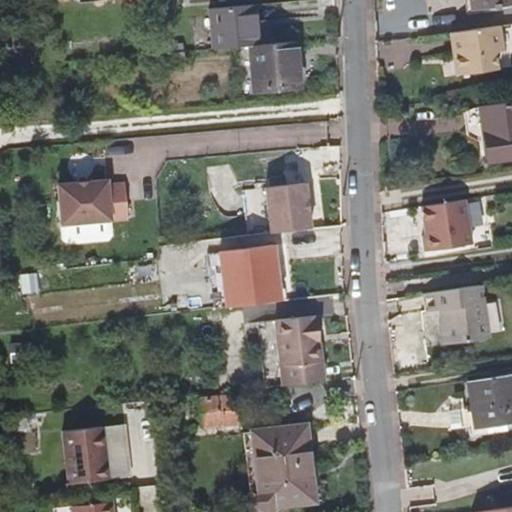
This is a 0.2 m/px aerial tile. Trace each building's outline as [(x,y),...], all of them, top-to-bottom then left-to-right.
[(104,0),(105,13),(146,11),(144,0),(104,0)] [(511,5),(511,0),(474,0),(476,10),(511,5)] [(257,47),(252,4),(209,9),(213,51),(249,47),(257,47)] [(502,51),(498,26),(448,33),(452,57),(455,57),(458,75),(496,70),(493,52),(502,51)] [(300,88),(295,43),(257,47),(249,47),(253,92),(300,88)] [(191,69),(190,54),(176,55),(178,70),(191,69)] [(511,158),(511,104),(478,109),(485,162),(511,158)] [(110,219),(106,179),(57,183),(60,223),(110,219)] [(307,228),(304,185),(262,189),(266,232),(307,228)] [(465,201),(421,208),(424,236),(420,237),(421,254),(469,247),(465,201)] [(271,246),(216,252),(222,309),(277,302),(271,246)] [(493,339),(486,288),(427,296),(429,315),(448,312),(449,322),(444,330),(446,345),(493,339)] [(324,382),(317,316),(276,321),(283,386),(324,382)] [(283,386),(276,321),(264,322),(271,388),(283,386)] [(27,361),(25,343),(11,345),(13,362),(27,361)] [(511,375),(471,382),(475,409),(478,431),(507,427),(511,425),(511,375)] [(236,425),(232,397),(195,402),(198,429),(222,426),(236,425)] [(475,409),(450,413),(453,431),(470,429),(472,438),(508,432),(507,427),(478,431),(475,409)] [(24,429),(23,415),(3,417),(5,430),(24,429)] [(104,476),(97,424),(56,430),(63,482),(104,476)] [(237,435),(236,425),(222,426),(223,437),(237,435)] [(310,502),(302,429),(250,434),(256,496),(251,504),(261,511),(265,511),(269,507),(310,502)] [(109,511),(108,499),(65,505),(65,508),(50,510),(50,511),(109,511)]
